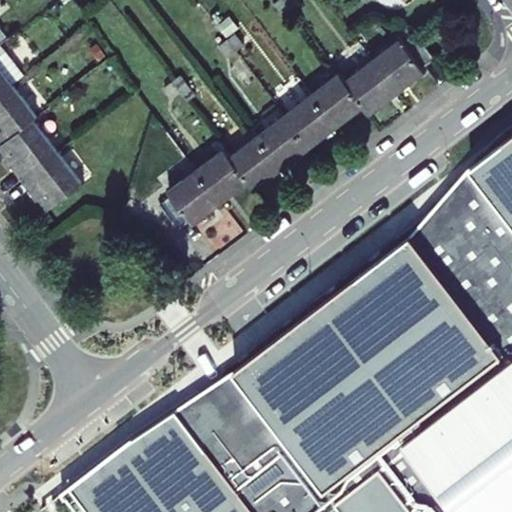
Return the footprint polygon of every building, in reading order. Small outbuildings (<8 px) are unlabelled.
[(283,15),(291,9),(283,0),(278,0),(274,3),(283,15)] [(298,4),(295,0),(283,0),(291,9),(298,4)] [(416,34),(410,26),(398,35),(401,39),(405,44),(416,34)] [(234,33),(231,29),(224,35),(227,39),(234,33)] [(244,45),(234,33),(227,39),(236,51),(244,45)] [(435,58),(416,34),(405,44),(401,39),(373,60),(398,93),(426,71),(423,67),(435,58)] [(236,51),(227,39),(219,45),(229,57),(236,51)] [(398,93),(373,60),(345,81),(364,106),(370,114),(398,93)] [(0,95),(14,84),(0,65),(0,95)] [(364,106),(345,81),(339,73),(312,94),(337,127),(364,106)] [(189,87),(180,75),(172,81),(182,93),(189,87)] [(182,93),(172,81),(165,87),(174,99),(182,93)] [(312,94),(303,83),(276,104),(285,115),(312,94)] [(0,133),(6,141),(35,119),(39,116),(14,84),(0,95),(0,133)] [(195,95),(189,87),(182,93),(188,101),(195,95)] [(337,127),(312,94),(285,115),(310,147),(337,127)] [(310,147),(285,115),(257,136),(282,168),(310,147)] [(59,150),(35,119),(6,141),(2,144),(10,155),(14,160),(10,163),(22,179),(59,150)] [(70,487),(89,511),(325,511),(336,504),(342,511),(511,511),(511,135),(469,167),(410,236),(234,372),(257,407),(237,420),(217,433),(195,398),(128,442),(70,487)] [(282,168),(257,136),(230,156),(249,181),(255,189),(282,168)] [(249,181),(230,156),(224,149),(197,169),(221,202),(249,181)] [(84,183),(59,150),(22,179),(35,195),(39,192),(42,197),(51,208),(84,183)] [(221,202),(197,169),(169,190),(173,195),(161,204),(179,228),(191,219),(194,223),(221,202)] [(234,372),(195,398),(217,433),(237,420),(257,407),(234,372)]
